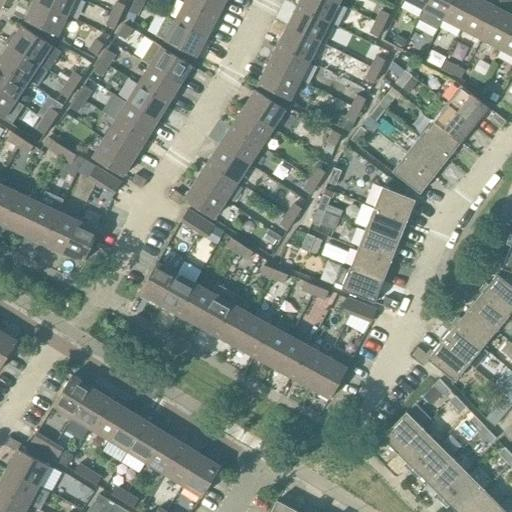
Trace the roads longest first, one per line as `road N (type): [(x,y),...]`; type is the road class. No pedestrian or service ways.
road 1 (residential): [(356,414),(408,322),(448,210),(511,129)]
road 2 (residential): [(110,265),(245,59),(272,0)]
road 3 (residential): [(230,511),(258,459),(47,334)]
